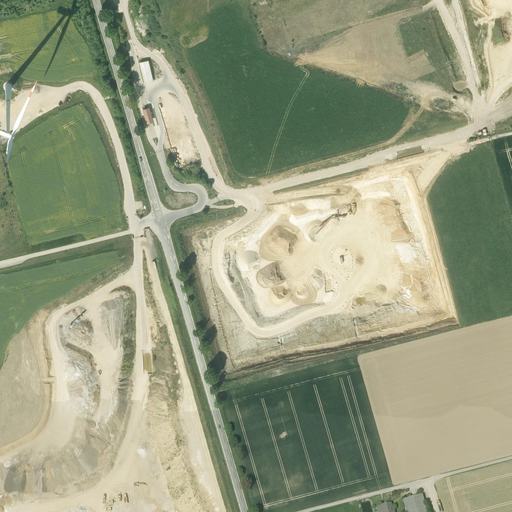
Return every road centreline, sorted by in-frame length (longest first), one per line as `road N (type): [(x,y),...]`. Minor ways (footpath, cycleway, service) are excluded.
road 1 (secondary): [(244,511),(97,0)]
road 2 (track): [(202,203),(228,207),(511,132)]
road 3 (track): [(0,260),(160,218)]
